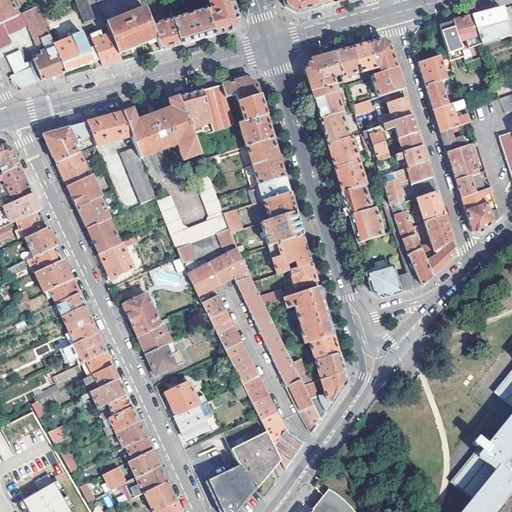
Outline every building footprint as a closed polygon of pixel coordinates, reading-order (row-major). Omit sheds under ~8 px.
[(10,0),(0,0),(0,24),(18,16),(10,0)] [(76,0),(86,22),(95,19),(87,0),(76,0)] [(234,25),(237,20),(234,11),(230,0),(207,0),(210,9),(206,10),(213,35),(231,31),(234,25)] [(296,12),(319,6),(316,0),(283,0),(284,2),(286,6),(291,9),(296,12)] [(0,48),(10,44),(11,42),(8,35),(28,26),(42,57),(33,60),(35,67),(26,71),(20,51),(6,57),(14,75),(10,77),(13,85),(21,89),(51,78),(65,73),(54,46),(37,7),(18,16),(0,24),(0,48)] [(110,34),(117,51),(132,45),(156,36),(153,26),(145,7),(106,23),(110,34)] [(510,35),(501,7),(476,14),(470,16),(481,46),(510,35)] [(213,35),(206,10),(171,21),(180,45),(198,39),(213,35)] [(468,50),(481,46),(470,16),(464,18),(451,21),(458,43),(460,43),(465,41),(468,50)] [(157,38),(162,50),(170,47),(180,45),(171,21),(153,26),(156,36),(157,38)] [(438,25),(450,61),(464,57),(460,43),(458,43),(451,21),(438,25)] [(66,35),(68,40),(77,36),(75,31),(66,35)] [(65,73),(94,63),(89,50),(84,38),(82,34),(77,36),(68,40),(54,46),(65,73)] [(110,34),(93,40),(95,47),(100,60),(103,66),(111,64),(117,62),(121,61),(118,54),(117,51),(110,34)] [(93,40),(91,36),(84,38),(89,50),(95,47),(93,40)] [(157,38),(156,36),(132,45),(117,51),(118,54),(157,38)] [(378,42),(368,45),(375,69),(378,71),(379,75),(397,69),(390,47),(380,41),(378,42)] [(352,49),(357,67),(359,66),(361,73),(366,73),(367,69),(370,71),(375,69),(368,45),(354,49),(352,49)] [(95,47),(89,50),(94,63),(100,60),(95,47)] [(342,75),(343,78),(349,77),(350,74),(352,76),(356,74),(355,67),(357,67),(352,49),(349,50),(335,54),(342,75)] [(310,87),(311,92),(334,85),(332,78),(342,75),(335,54),(316,60),(311,61),(305,71),(310,87)] [(439,56),(418,63),(426,86),(447,80),(439,56)] [(370,93),(372,99),(403,89),(400,79),(397,69),(379,75),(371,78),(375,92),(370,93)] [(447,80),(426,86),(429,98),(433,110),(447,105),(441,87),(448,85),(449,88),(459,86),(456,77),(447,80)] [(226,97),(234,94),(237,102),(259,95),(258,90),(257,86),(246,79),(223,85),(226,97)] [(210,123),(212,131),(233,125),(228,105),(226,97),(223,85),(220,86),(202,91),(210,123)] [(313,97),(320,120),(342,114),(334,85),(311,92),(313,97)] [(179,98),(188,122),(190,121),(193,129),(202,127),(202,125),(210,123),(202,91),(185,96),(179,98)] [(226,97),(228,105),(237,102),(234,94),(226,97)] [(511,94),(499,98),(504,113),(511,110),(511,94)] [(259,95),(237,102),(243,122),(265,115),(261,100),(259,95)] [(406,97),(386,103),(392,122),(412,116),(409,107),(406,97)] [(188,122),(179,98),(171,99),(173,106),(153,114),(137,120),(134,111),(124,115),(141,158),(176,144),(182,159),(200,152),(199,151),(188,122)] [(369,100),(352,106),(355,116),(372,110),(369,100)] [(447,105),(433,110),(437,121),(440,132),(455,127),(470,122),(467,114),(455,118),(453,111),(465,108),(463,100),(447,105)] [(228,105),(233,125),(238,124),(243,122),(237,102),(228,105)] [(128,131),(121,113),(89,122),(86,123),(93,138),(96,146),(128,131)] [(349,138),(342,114),(320,120),(326,140),(327,144),(349,138)] [(243,122),(238,124),(245,147),(246,146),(273,139),(267,120),(265,115),(243,122)] [(390,115),(379,119),(381,125),(392,122),(390,115)] [(381,125),(379,126),(382,134),(385,133),(384,131),(394,128),(397,139),(417,132),(413,120),(412,116),(392,122),(381,125)] [(93,138),(86,123),(65,128),(54,132),(51,133),(43,136),(56,163),(77,154),(74,147),(93,138)] [(376,156),(377,161),(389,157),(382,134),(379,126),(363,131),(364,138),(367,137),(370,146),(374,157),(376,156)] [(455,127),(440,132),(442,136),(447,153),(468,146),(465,136),(458,138),(455,127)] [(511,131),(498,136),(511,179),(511,131)] [(397,139),(392,140),(392,145),(399,143),(402,153),(421,146),(420,143),(417,132),(397,139)] [(331,156),(334,168),(358,162),(351,137),(349,138),(327,144),(331,156)] [(273,139),(246,146),(252,166),(278,158),(277,155),(273,139)] [(468,146),(447,153),(450,164),(456,181),(478,174),(470,148),(477,147),(476,143),(468,146)] [(0,173),(18,165),(11,149),(8,148),(5,146),(0,147),(0,173)] [(200,152),(202,159),(218,155),(216,146),(199,151),(200,152)] [(402,153),(389,157),(391,163),(404,159),(406,163),(402,164),(404,169),(406,168),(427,162),(425,158),(421,146),(402,153)] [(77,154),(56,163),(67,186),(89,176),(79,153),(77,154)] [(278,158),(252,166),(257,185),(262,184),(284,177),(280,162),(278,158)] [(340,189),(342,193),(363,186),(365,186),(358,162),(334,168),(340,189)] [(427,162),(406,168),(416,199),(437,193),(432,179),(427,162)] [(18,165),(0,173),(0,178),(2,178),(13,203),(32,194),(29,189),(23,175),(18,165)] [(394,172),(381,176),(384,184),(388,200),(390,204),(394,203),(394,205),(404,202),(394,172)] [(478,174),(456,181),(457,186),(461,198),(484,191),(479,174),(478,174)] [(182,224),(170,195),(157,200),(177,248),(229,229),(223,214),(208,175),(195,180),(209,215),(204,222),(190,227),(182,224)] [(89,176),(67,186),(69,190),(77,209),(100,199),(89,176)] [(264,193),(258,195),(260,202),(263,202),(289,194),(286,182),(284,177),(262,184),(264,193)] [(347,211),(349,217),(370,211),(363,186),(342,193),(347,211)] [(484,191),(461,198),(465,208),(466,211),(487,204),(483,196),(492,193),(491,189),(484,191)] [(437,193),(416,199),(423,223),(444,216),(440,204),(437,193)] [(38,207),(32,194),(13,203),(4,208),(11,223),(16,221),(34,213),(39,210),(38,207)] [(289,194),(263,202),(269,220),(295,213),(293,208),(289,194)] [(100,199),(77,209),(79,212),(87,229),(108,219),(109,219),(100,199)] [(394,205),(396,210),(405,208),(404,202),(394,205)] [(466,211),(472,233),(476,233),(481,233),(489,227),(500,217),(498,209),(493,212),(493,217),(492,219),(487,204),(466,211)] [(396,210),(393,212),(395,216),(407,212),(405,208),(396,210)] [(234,210),(223,214),(229,229),(230,232),(238,230),(242,228),(234,210)] [(352,229),(357,242),(382,235),(379,229),(381,228),(377,216),(375,217),(374,210),(370,211),(349,217),(352,229)] [(407,212),(395,216),(403,242),(408,254),(420,248),(419,246),(412,228),(407,212)] [(34,213),(16,221),(19,229),(23,237),(24,239),(43,231),(36,216),(34,213)] [(260,223),(267,246),(277,243),(302,236),(298,223),(295,213),(269,220),(260,223)] [(444,216),(423,223),(430,241),(419,246),(420,248),(424,257),(452,241),(448,227),(444,216)] [(89,233),(99,254),(120,244),(108,219),(87,229),(89,233)] [(0,228),(0,241),(12,235),(7,225),(0,228)] [(43,231),(24,239),(32,258),(51,249),(56,247),(52,238),(48,228),(43,231)] [(23,237),(19,229),(14,231),(18,239),(23,237)] [(237,248),(240,254),(246,252),(238,230),(230,232),(237,248)] [(272,260),(276,274),(289,270),(287,265),(294,263),(296,268),(310,264),(305,248),(302,236),(277,243),(281,257),(272,260)] [(444,264),(456,253),(452,241),(424,257),(432,276),(444,264)] [(134,268),(122,243),(120,244),(99,254),(110,279),(134,268)] [(237,248),(187,272),(286,469),(304,443),(286,431),(214,288),(234,278),(261,333),(297,409),(312,432),(320,421),(303,386),(295,369),(292,363),(263,304),(260,297),(240,254),(237,248)] [(408,254),(422,285),(427,281),(432,276),(424,257),(420,248),(408,254)] [(51,249),(32,258),(39,272),(57,263),(51,249)] [(32,258),(26,261),(33,274),(39,272),(32,258)] [(177,272),(183,270),(180,259),(173,260),(177,272)] [(63,260),(57,263),(39,272),(33,274),(43,294),(45,293),(50,291),(72,281),(67,270),(63,260)] [(5,271),(7,276),(28,266),(25,261),(5,271)] [(403,263),(395,266),(398,278),(407,275),(403,263)] [(289,270),(294,288),(316,282),(310,264),(296,268),(289,270)] [(366,275),(371,292),(382,298),(389,296),(411,288),(407,275),(398,278),(395,266),(366,275)] [(72,281),(50,291),(53,297),(56,305),(79,294),(77,292),(72,281)] [(300,333),(304,344),(309,343),(332,336),(325,314),(318,289),(285,298),(283,299),(286,309),(295,306),(302,332),(300,333)] [(260,297),(263,304),(283,299),(285,298),(281,290),(260,297)] [(79,294),(56,305),(62,317),(85,307),(83,304),(79,294)] [(137,337),(161,326),(146,294),(123,305),(137,337)] [(17,298),(20,305),(27,302),(24,295),(17,298)] [(91,320),(85,307),(62,317),(69,333),(92,323),(91,320)] [(92,323),(69,333),(67,334),(72,345),(97,334),(96,331),(92,323)] [(161,326),(137,337),(146,355),(165,346),(171,343),(162,325),(161,326)] [(67,334),(62,336),(68,348),(72,345),(67,334)] [(70,359),(77,356),(81,364),(84,364),(87,362),(106,353),(101,343),(97,334),(72,345),(68,348),(66,349),(70,359)] [(332,336),(309,343),(315,362),(338,355),(336,351),(332,336)] [(171,343),(165,346),(170,358),(176,355),(171,343)] [(178,354),(176,355),(170,358),(165,346),(146,355),(155,376),(182,363),(178,354)] [(106,353),(87,362),(93,375),(112,366),(107,356),(106,353)] [(338,355),(315,362),(320,380),(343,373),(342,369),(338,355)] [(301,358),(292,363),(295,369),(305,365),(301,358)] [(90,377),(93,375),(87,362),(84,364),(90,377)] [(305,365),(295,369),(303,386),(314,382),(313,378),(305,365)] [(90,377),(75,384),(81,398),(119,381),(114,370),(112,366),(93,375),(90,377)] [(492,511),(511,487),(511,481),(501,473),(504,468),(507,465),(503,462),(511,451),(511,371),(495,393),(511,407),(511,415),(487,446),(482,442),(482,441),(481,441),(481,440),(480,439),(480,438),(479,438),(478,438),(478,437),(476,437),(473,442),(473,443),(473,444),(474,445),(475,446),(477,446),(478,446),(483,451),(481,453),(478,451),(451,483),(472,500),(462,511),(492,511)] [(339,393),(346,383),(343,373),(320,380),(325,394),(318,396),(320,401),(326,413),(330,406),(339,393)] [(119,381),(81,398),(89,414),(104,407),(126,396),(120,383),(119,381)] [(303,386),(320,421),(326,413),(320,401),(318,396),(314,382),(303,386)] [(189,383),(164,395),(174,417),(197,406),(199,405),(189,383)] [(56,386),(47,390),(50,396),(59,392),(56,386)] [(33,397),(36,403),(37,402),(50,396),(47,390),(33,397)] [(127,399),(126,396),(104,407),(109,419),(132,408),(127,399)] [(32,405),(33,407),(39,418),(44,415),(37,402),(36,403),(32,405)] [(212,415),(206,402),(199,405),(197,406),(204,421),(211,418),(212,415)] [(174,417),(185,440),(207,429),(204,421),(197,406),(174,417)] [(109,419),(112,426),(116,433),(138,422),(137,420),(132,408),(109,419)] [(107,428),(112,426),(109,419),(104,421),(107,428)] [(138,422),(116,433),(123,448),(125,447),(145,437),(140,425),(138,422)] [(68,438),(62,426),(48,433),(55,445),(62,441),(68,438)] [(266,433),(230,451),(236,462),(239,466),(255,488),(257,490),(280,462),(266,433)] [(145,437),(125,447),(131,461),(152,451),(150,448),(145,437)] [(70,454),(62,441),(55,445),(63,458),(70,454)] [(131,461),(129,462),(136,478),(159,467),(153,454),(152,451),(131,461)] [(78,470),(70,454),(63,458),(72,473),(78,470)] [(255,488),(239,466),(204,485),(216,511),(235,511),(239,507),(255,488)] [(111,489),(111,490),(125,483),(126,483),(118,467),(103,474),(107,482),(101,485),(105,492),(111,489)] [(126,483),(125,483),(132,499),(167,483),(161,470),(159,467),(136,478),(126,483)] [(70,511),(67,507),(72,504),(67,495),(62,498),(58,491),(63,488),(57,479),(17,502),(22,511),(27,510),(28,511),(70,511)] [(93,498),(85,483),(79,486),(88,501),(93,498)] [(152,511),(149,511),(158,511),(176,504),(171,493),(167,483),(132,499),(121,505),(123,511),(131,511),(143,505),(141,500),(145,498),(152,511)] [(352,511),(345,504),(337,497),(327,491),(323,496),(313,509),(316,511),(352,511)] [(107,508),(113,506),(110,495),(103,497),(107,508)] [(88,501),(94,511),(101,511),(93,498),(88,501)]
